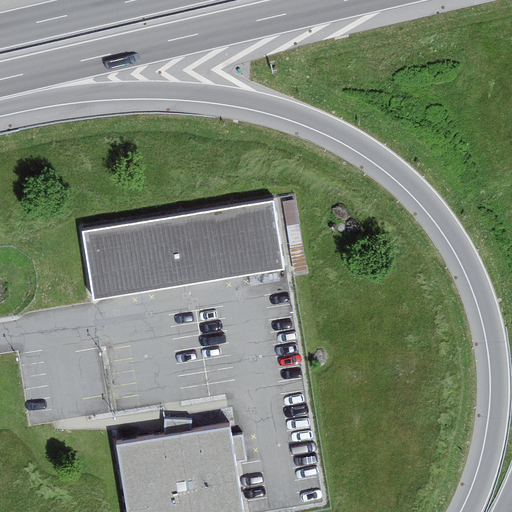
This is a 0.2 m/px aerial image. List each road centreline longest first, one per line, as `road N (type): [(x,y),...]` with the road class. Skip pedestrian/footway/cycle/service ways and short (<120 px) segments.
road 1 (motorway): [(0,104),(118,89),(239,99),(327,126),(394,167),(460,245),(493,328),(496,433),(470,511)]
road 2 (motorway): [(0,78),(345,0)]
road 3 (motorway): [(135,0),(0,31)]
